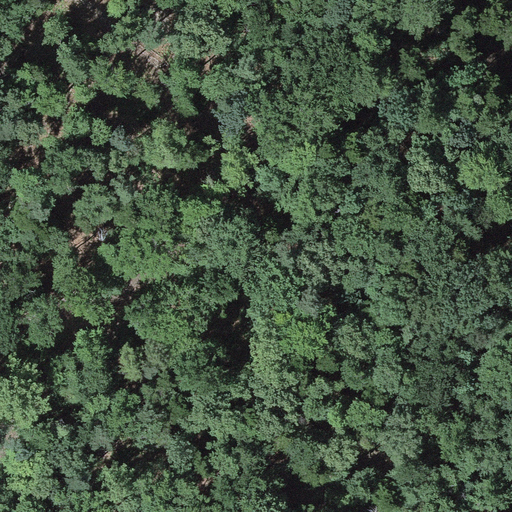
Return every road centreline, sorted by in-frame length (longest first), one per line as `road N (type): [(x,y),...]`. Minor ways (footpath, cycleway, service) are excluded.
road 1 (track): [(511,56),(365,104),(276,150),(142,259),(57,355),(0,452)]
road 2 (track): [(0,340),(198,265),(243,258),(401,286),(511,343)]
